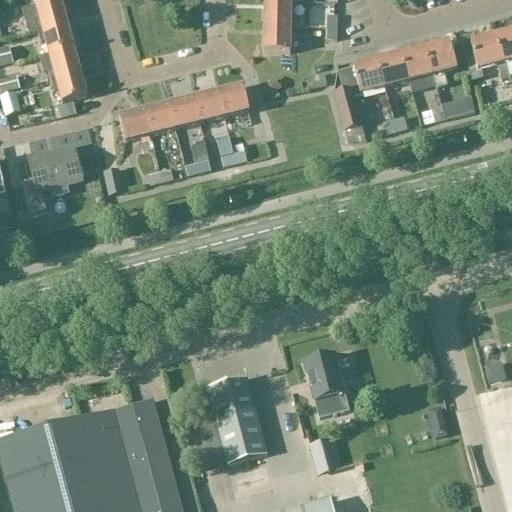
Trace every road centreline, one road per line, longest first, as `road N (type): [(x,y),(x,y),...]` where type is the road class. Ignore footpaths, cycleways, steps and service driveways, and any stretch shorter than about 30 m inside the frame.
road 1 (secondary): [(0,302),(511,167)]
road 2 (unclassified): [(0,396),(432,284)]
road 3 (unclassified): [(493,511),(432,284)]
road 4 (residential): [(511,3),(389,36),(379,0)]
road 5 (residential): [(130,80),(94,120),(0,142)]
road 6 (residential): [(216,0),(210,54),(130,80)]
